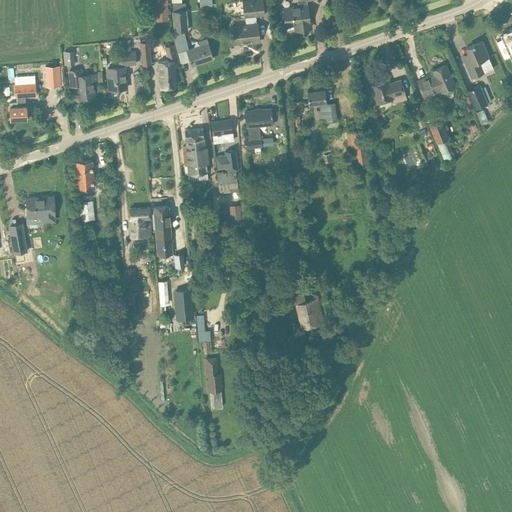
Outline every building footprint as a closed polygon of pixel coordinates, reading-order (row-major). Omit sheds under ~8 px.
[(167,0),(154,0),(155,6),(156,21),(162,21),(168,20),(167,5),(168,5),(167,0)] [(231,26),(232,33),(233,43),(246,42),(246,43),(258,42),(256,16),(263,16),(261,0),(257,0),(242,2),(245,25),(231,26)] [(296,0),(297,6),(283,8),(286,26),(301,24),(301,31),(310,30),(310,29),(311,28),(311,25),(309,25),(306,0),(296,0)] [(173,37),(178,52),(188,52),(192,65),(213,59),(206,39),(199,41),(200,46),(189,49),(183,30),(188,30),(186,9),(179,10),(178,3),(172,4),(173,11),(172,11),(175,36),(173,37)] [(502,37),(497,39),(504,55),(509,53),(511,57),(511,56),(511,27),(500,33),(502,37)] [(118,41),(118,46),(120,46),(121,51),(131,50),(130,40),(118,41)] [(149,41),(140,42),(142,65),(151,64),(149,41)] [(471,77),(484,72),(485,72),(480,62),(489,58),(486,50),(482,41),(466,48),(470,59),(464,61),(471,77)] [(174,65),(178,64),(174,44),(165,46),(167,60),(157,61),(160,88),(176,86),(174,65)] [(73,50),(63,51),(64,66),(75,65),(74,57),(73,50)] [(135,52),(119,53),(120,65),(136,64),(135,52)] [(417,81),(421,90),(424,97),(441,90),(441,91),(454,86),(454,85),(455,84),(451,77),(450,77),(445,65),(432,70),(434,75),(428,78),(427,76),(417,81)] [(42,67),(42,85),(52,84),(52,82),(61,82),(60,67),(48,67),(47,66),(42,67)] [(124,67),(107,68),(109,90),(126,88),(124,67)] [(82,69),(69,70),(69,74),(70,84),(79,83),(81,98),(78,99),(94,98),(93,81),(97,81),(96,74),(82,76),(82,69)] [(404,93),(403,89),(400,79),(388,83),(387,80),(370,85),(376,103),(378,102),(379,102),(381,103),(385,102),(385,100),(392,98),(393,103),(406,99),(404,93)] [(15,84),(16,97),(16,96),(25,96),(36,96),(35,83),(15,84)] [(487,103),(479,85),(467,90),(475,108),(487,103)] [(336,121),(335,113),(334,103),(326,104),(324,89),(307,91),(309,104),(320,102),(321,117),(326,117),(327,122),(336,121)] [(9,102),(10,120),(27,118),(26,105),(25,106),(25,96),(16,96),(16,97),(17,102),(9,102)] [(303,113),(301,100),(295,101),(296,112),(293,113),(294,125),(300,124),(299,113),(303,113)] [(480,110),(484,117),(496,110),(494,103),(480,110)] [(244,141),(244,148),(246,148),(247,154),(255,153),(254,148),(260,147),(260,139),(258,126),(272,124),(271,109),(245,111),(247,127),(248,127),(249,140),(244,141)] [(446,139),(448,138),(440,118),(428,123),(436,143),(437,143),(446,139)] [(211,122),(213,140),(223,139),(222,133),(232,131),(231,129),(230,119),(229,119),(230,121),(218,122),(218,121),(211,122)] [(414,139),(426,134),(428,132),(423,119),(420,120),(420,119),(409,124),(414,139)] [(207,180),(207,173),(202,128),(185,129),(186,146),(183,146),(184,157),(185,175),(188,175),(189,182),(207,180)] [(351,131),(353,146),(357,146),(363,145),(361,130),(355,131),(351,131)] [(446,139),(437,143),(444,161),(454,157),(446,139)] [(238,170),(235,149),(225,150),(225,154),(215,156),(217,169),(227,168),(227,171),(238,170)] [(76,161),(78,188),(83,188),(83,193),(89,192),(89,188),(94,187),(92,160),(76,161)] [(217,173),(219,188),(220,192),(238,190),(236,171),(223,172),(217,173)] [(53,196),(26,198),(27,217),(41,216),(42,222),(55,221),(54,215),(53,196)] [(79,201),(80,220),(81,230),(88,230),(88,229),(95,228),(93,200),(79,201)] [(230,205),(232,225),(241,223),(239,204),(230,205)] [(168,205),(154,206),(156,231),(170,230),(168,205)] [(149,207),(129,208),(130,236),(150,236),(149,207)] [(198,219),(189,220),(191,235),(192,242),(201,241),(200,234),(198,219)] [(170,230),(156,231),(157,254),(172,253),(170,230)] [(23,231),(10,234),(14,253),(26,251),(23,231)] [(183,252),(173,253),(173,257),(174,263),(175,267),(184,266),(183,252)] [(134,286),(134,269),(125,270),(125,286),(134,286)] [(167,280),(158,281),(160,305),(169,304),(167,280)] [(188,285),(172,287),(174,310),(184,309),(191,309),(188,285)] [(294,297),(297,306),(303,328),(323,323),(320,308),(317,298),(306,301),(304,294),(294,297)] [(209,311),(198,313),(200,342),(211,339),(209,311)] [(205,379),(206,392),(222,391),(220,372),(218,373),(217,356),(203,357),(205,375),(207,375),(208,379),(205,379)]
